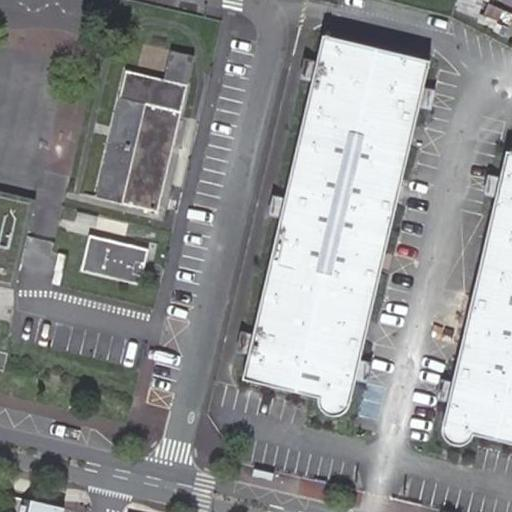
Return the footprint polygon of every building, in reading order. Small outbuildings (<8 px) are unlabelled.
[(433,64),(431,61),(326,37),(324,38),(243,381),(245,384),(318,402),(321,412),(332,421),(344,418),(351,410),(366,346),(352,345),(351,335),(356,330),(361,330),(368,337),(433,64)] [(153,213),(192,59),(170,53),(161,82),(120,72),(89,198),(153,213)] [(478,443),(511,450),(511,160),(504,158),(497,188),(486,235),(481,254),(475,283),(459,349),(449,392),(438,436),(439,441),(443,449),(446,451),(451,453),(456,453),(463,451),(468,445),(469,441),(478,443)] [(0,288),(11,291),(33,202),(0,194),(0,288)] [(145,252),(86,237),(78,273),(136,288),(145,252)] [(61,511),(62,509),(21,499),(18,511),(61,511)]
